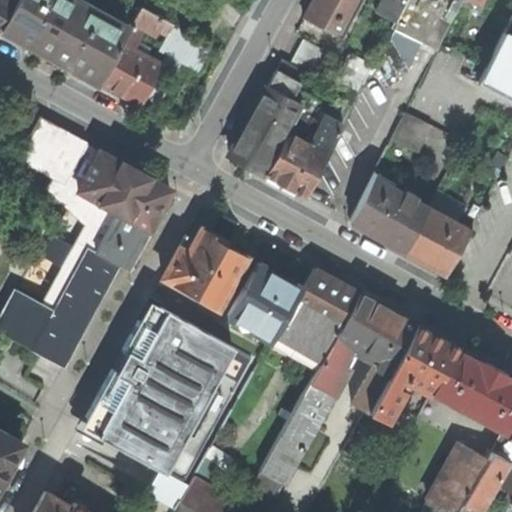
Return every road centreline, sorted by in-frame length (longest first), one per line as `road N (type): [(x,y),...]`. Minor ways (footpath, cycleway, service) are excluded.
road 1 (residential): [(200,163),(511,333)]
road 2 (residential): [(0,55),(200,163)]
road 3 (residential): [(200,163),(290,0)]
road 4 (residential): [(85,378),(23,511)]
